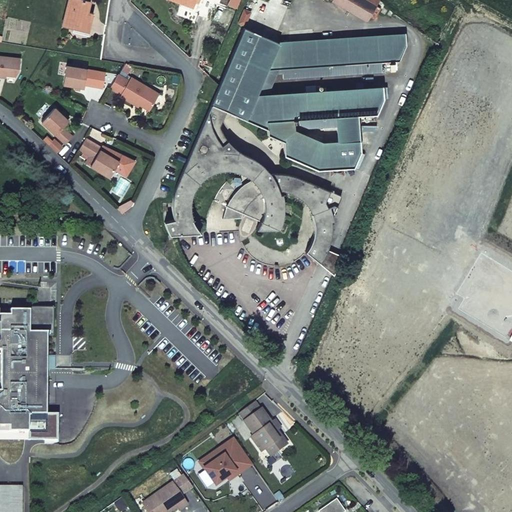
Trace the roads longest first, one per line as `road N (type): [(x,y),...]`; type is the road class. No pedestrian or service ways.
road 1 (residential): [(356,457),(127,238)]
road 2 (residential): [(122,0),(119,31),(192,74),(167,150)]
road 3 (residential): [(127,238),(0,112)]
